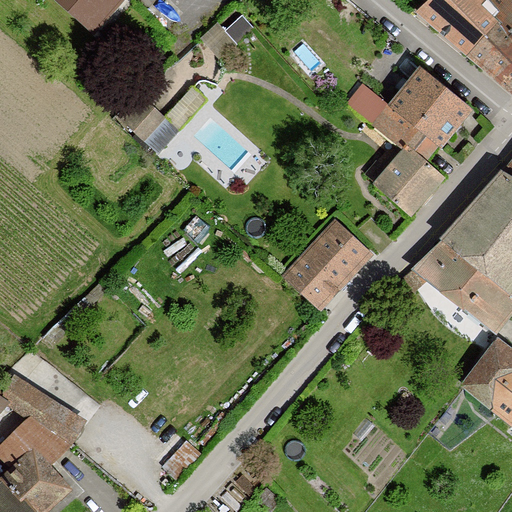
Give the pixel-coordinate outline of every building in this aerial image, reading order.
[(63,0),(97,30),(124,0),(63,0)] [(511,0),(439,0),(426,12),(511,85),(511,0)] [(239,46),(219,24),(203,39),(223,61),(239,46)] [(410,150),(381,185),(417,215),(448,178),(429,162),(445,143),(447,145),(477,111),(428,69),(394,109),(387,103),(373,119),(410,150)] [(195,89),(168,120),(180,130),(206,100),(195,89)] [(146,100),(127,122),(149,141),(168,120),(146,100)] [(511,160),(507,167),(443,239),(401,280),(411,290),(425,276),(488,323),(511,295),(511,294),(504,289),(511,278),(511,160)] [(340,224),(290,278),(325,310),(375,256),(340,224)] [(486,357),(464,385),(511,423),(511,349),(500,339),(486,357)] [(0,511),(47,511),(72,490),(50,467),(71,445),(87,422),(19,379),(6,401),(0,396),(0,415),(11,402),(34,420),(0,454),(17,470),(0,486),(0,511)]
